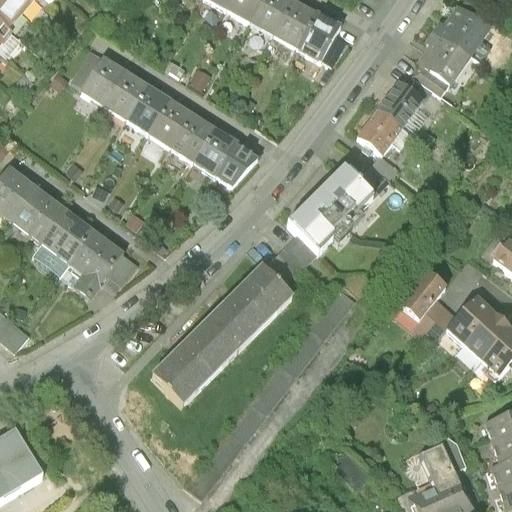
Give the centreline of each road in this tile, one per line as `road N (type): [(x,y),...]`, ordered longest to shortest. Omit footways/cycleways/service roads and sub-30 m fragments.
road 1 (residential): [(411,0),(304,155),(72,362)]
road 2 (residential): [(164,511),(72,362)]
